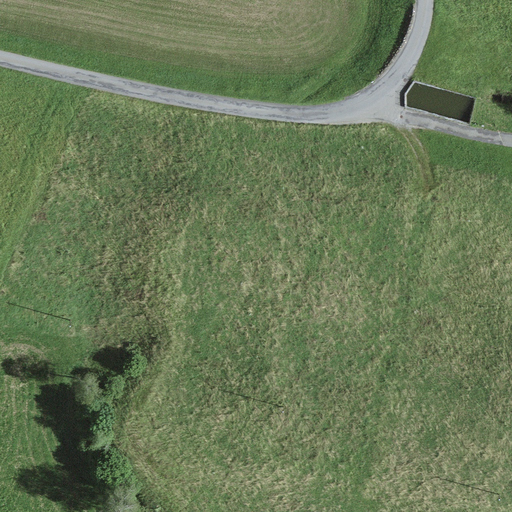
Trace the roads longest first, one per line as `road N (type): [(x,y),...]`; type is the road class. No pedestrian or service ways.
road 1 (track): [(0,57),(198,101),(283,113),(346,111),(391,86),(418,38),(424,0)]
road 2 (track): [(372,102),(511,140)]
